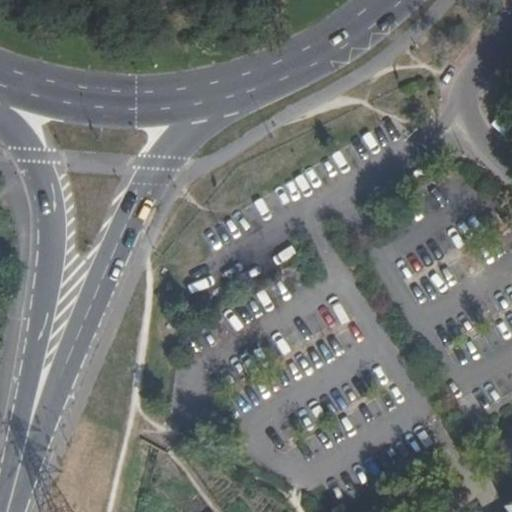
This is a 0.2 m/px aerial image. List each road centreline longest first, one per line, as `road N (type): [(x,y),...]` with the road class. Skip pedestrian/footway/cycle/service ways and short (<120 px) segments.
road 1 (primary): [(20,468),(112,261),(163,164),(216,91)]
road 2 (primary): [(0,99),(36,157),(47,209),(49,250),(20,468)]
road 3 (primary): [(0,77),(121,101),(216,91)]
road 4 (primary): [(216,91),(326,47),(388,0)]
road 5 (residential): [(511,33),(473,76),(465,106),(490,148),(511,166)]
